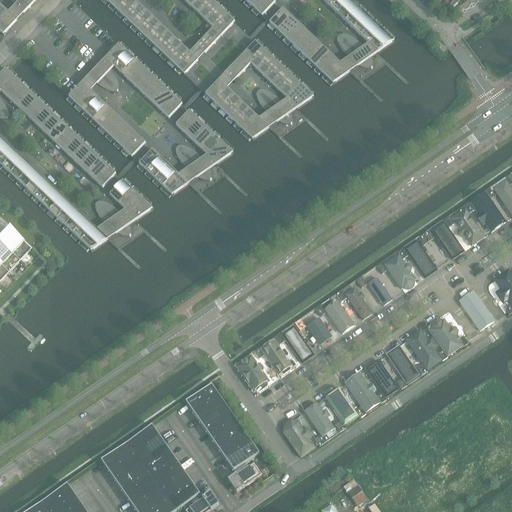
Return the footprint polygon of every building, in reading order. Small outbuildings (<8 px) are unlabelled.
[(17,22),(30,9),(38,0),(10,0),(11,1),(13,4),(16,7),(9,14),(0,24),(0,32),(4,36),(17,22)] [(118,13),(130,0),(116,0),(111,6),(118,13)] [(126,20),(139,5),(133,0),(130,0),(118,13),(126,20)] [(192,9),(200,0),(186,0),(185,2),(192,9)] [(199,16),(213,2),(210,0),(200,0),(192,9),(199,16)] [(255,10),(264,0),(249,0),(247,3),(255,10)] [(262,18),(276,3),(272,0),(264,0),(255,10),(262,18)] [(330,8),(337,0),(322,0),(322,1),(330,8)] [(338,16),(351,1),(349,0),(337,0),(330,8),(338,16)] [(454,9),(459,4),(455,0),(450,5),(454,9)] [(345,23),(359,9),(351,1),(338,16),(345,23)] [(207,24),(220,9),(213,2),(199,16),(207,24)] [(133,27),(147,12),(139,5),(126,20),(133,27)] [(0,24),(9,14),(2,7),(0,9),(0,24)] [(214,31),(228,16),(220,9),(207,24),(214,30),(214,31)] [(353,30),(367,16),(359,9),(345,23),(353,30)] [(278,33),(292,18),(283,10),(269,24),(278,33)] [(140,34),(154,20),(147,12),(133,27),(140,34)] [(222,38),(235,23),(228,16),(214,31),(222,38)] [(361,38),(375,24),(367,16),(353,30),(361,38)] [(286,40),(300,26),(292,18),(278,33),(286,40)] [(148,41),(161,27),(154,20),(140,34),(148,41)] [(369,45),(383,31),(375,24),(361,38),(369,45)] [(294,48),(308,33),(300,26),(286,40),(294,48)] [(155,48),(169,34),(161,27),(148,41),(155,48)] [(199,62),(217,43),(222,38),(214,31),(214,30),(190,54),(191,55),(199,62)] [(395,43),(383,31),(369,45),(378,54),(395,43)] [(302,55),(315,41),(308,33),(294,48),(302,55)] [(163,55),(176,41),(169,34),(155,48),(163,55)] [(333,85),(350,74),(359,67),(363,69),(366,70),(368,70),(370,70),(372,69),(373,68),(373,66),(373,63),(372,61),(371,59),(378,54),(369,45),(364,49),(361,46),(356,41),(352,38),(350,37),(348,36),(344,35),(341,35),(339,36),(338,37),(337,38),(337,40),(338,43),(338,45),(340,48),(340,49),(343,54),(345,56),(349,60),(341,65),(339,63),(325,77),(333,85)] [(170,62),(184,48),(176,41),(163,55),(170,62)] [(310,63),(323,48),(315,41),(302,55),(310,63)] [(250,64),(263,50),(256,43),(242,57),(250,64)] [(113,67),(127,53),(119,45),(106,60),(113,67)] [(178,69),(191,55),(190,54),(184,48),(170,62),(178,69)] [(317,70),(331,56),(323,48),(310,63),(317,70)] [(257,71),(271,57),(263,50),(250,64),(251,65),(257,71)] [(121,74),(135,60),(127,53),(113,67),(114,68),(121,74)] [(185,76),(199,62),(191,55),(178,69),(185,76)] [(325,77),(339,63),(331,56),(317,70),(325,77)] [(228,90),(246,71),(251,65),(250,64),(242,57),(219,82),(227,89),(228,90)] [(265,79),(278,64),(271,57),(257,71),(265,79)] [(76,106),(90,91),(91,92),(94,89),(98,85),(101,88),(104,90),(108,92),(109,92),(113,93),(115,93),(117,92),(119,91),(119,90),(119,88),(118,83),(115,78),(114,76),(110,72),(113,69),(114,68),(113,67),(106,60),(104,61),(102,64),(89,77),(86,81),(83,84),(69,98),(76,106)] [(129,82),(142,68),(135,60),(121,74),(129,82)] [(272,86),(286,71),(278,64),(265,79),(272,86)] [(137,89),(150,75),(142,68),(129,82),(137,89)] [(0,91),(0,92),(14,78),(6,70),(0,76),(0,91)] [(280,93),(293,79),(286,71),(272,86),(280,93)] [(145,97),(158,83),(150,75),(137,89),(145,97)] [(8,100),(22,85),(14,78),(0,92),(1,93),(8,100)] [(287,100),(301,86),(293,79),(280,93),(287,100)] [(213,103),(227,89),(219,82),(206,96),(213,103)] [(152,104),(166,90),(158,83),(145,97),(152,104)] [(16,107),(30,93),(22,85),(8,100),(16,107)] [(314,98),(301,86),(287,100),(288,101),(298,110),(314,98)] [(234,96),(228,90),(227,89),(213,103),(221,110),(234,96)] [(160,112),(174,98),(166,90),(152,104),(160,112)] [(0,119),(3,121),(5,121),(7,120),(8,119),(8,118),(9,115),(8,113),(8,112),(6,108),(5,106),(2,102),(1,100),(0,99),(0,93),(1,93),(0,92),(0,91),(0,119)] [(98,99),(91,92),(90,91),(76,106),(84,113),(98,99)] [(253,141),(279,123),(280,124),(283,125),(286,126),(288,126),(290,126),(292,125),(293,123),(293,121),(292,119),(292,116),(291,115),(298,110),(288,101),(283,104),(283,103),(279,99),(275,97),(271,94),(268,93),(265,91),(264,91),(261,91),(259,92),(257,93),(257,96),(257,97),(257,100),(259,103),(261,106),(263,110),(268,115),(260,120),(256,117),(243,131),(253,141)] [(24,114),(37,100),(30,93),(16,107),(24,114)] [(228,117),(242,103),(234,96),(221,110),(228,117)] [(169,120),(183,106),(174,98),(160,112),(169,120)] [(92,121),(106,106),(98,99),(84,113),(92,121)] [(32,122),(45,107),(37,100),(24,114),(32,122)] [(235,124),(249,110),(242,103),(228,117),(235,124)] [(100,128),(114,114),(106,106),(92,121),(100,128)] [(39,129),(53,115),(45,107),(32,122),(39,129)] [(243,131),(256,117),(249,110),(235,124),(243,131)] [(186,136),(200,122),(190,113),(176,127),(186,136)] [(108,136),(121,121),(114,114),(100,128),(108,136)] [(47,137),(61,122),(53,115),(39,129),(47,137)] [(116,143),(129,129),(121,121),(108,136),(116,143)] [(55,144),(69,130),(61,122),(47,137),(55,144)] [(193,143),(207,129),(200,122),(186,136),(193,143)] [(124,151),(137,136),(129,129),(116,143),(124,151)] [(201,150),(214,136),(207,129),(193,143),(201,150)] [(63,152),(77,137),(69,130),(55,144),(63,152)] [(132,159),(146,144),(137,136),(124,151),(132,159)] [(208,157),(222,143),(214,136),(201,150),(207,157),(208,157)] [(71,159),(84,145),(77,137),(63,152),(71,159)] [(0,154),(8,146),(0,138),(0,154)] [(217,166),(234,154),(222,143),(208,157),(217,166)] [(78,166),(92,152),(84,145),(71,159),(78,166)] [(0,165),(2,167),(16,153),(8,146),(0,154),(0,165)] [(172,197),(189,185),(198,179),(202,181),(204,182),(207,182),(209,182),(211,181),(212,179),(212,177),(212,175),(211,172),(210,170),(217,166),(208,157),(207,157),(203,160),(201,158),(200,157),(196,153),(193,151),(187,148),(182,147),(180,147),(178,147),(177,149),(176,151),(176,152),(176,154),(177,156),(179,161),(180,162),(183,166),(186,169),(187,171),(179,176),(176,174),(163,188),(172,197)] [(147,173),(161,159),(153,151),(139,165),(147,173)] [(86,174),(100,160),(92,152),(78,166),(86,174)] [(10,175),(23,161),(16,153),(2,167),(10,175)] [(155,180),(169,166),(161,159),(147,173),(155,180)] [(94,181),(108,167),(100,160),(86,174),(94,181)] [(18,182),(31,168),(23,161),(10,175),(18,182)] [(163,188),(176,174),(169,166),(155,180),(163,188)] [(103,190),(116,175),(108,167),(94,181),(103,190)] [(25,190),(39,175),(31,168),(18,182),(25,190)] [(33,197),(47,183),(39,175),(25,190),(33,197)] [(118,204),(131,189),(123,182),(110,196),(118,204)] [(511,191),(505,182),(492,191),(511,220),(511,191)] [(41,204),(54,190),(47,183),(33,197),(41,204)] [(126,211),(139,197),(131,189),(118,204),(126,211)] [(49,212),(62,197),(54,190),(41,204),(49,212)] [(496,197),(490,190),(485,194),(490,201),(496,197)] [(505,226),(484,195),(469,205),(490,236),(505,226)] [(56,219),(70,205),(62,197),(49,212),(56,219)] [(153,210),(139,197),(126,211),(136,222),(153,210)] [(108,241),(117,235),(121,236),(124,237),(126,238),(129,237),(130,237),(131,235),(132,233),(132,232),(131,230),(130,227),(130,226),(136,222),(126,211),(121,215),(119,212),(116,210),(111,207),(107,204),(105,203),(103,203),(100,203),(97,203),(97,204),(96,205),(95,208),(96,210),(96,213),(98,216),(99,218),(104,224),(106,226),(98,231),(93,227),(79,241),(92,253),(108,241)] [(64,226),(78,212),(70,205),(56,219),(64,226)] [(474,212),(469,205),(463,209),(468,216),(474,212)] [(72,234),(85,219),(78,212),(64,226),(72,234)] [(465,213),(453,222),(471,249),(484,240),(465,213)] [(455,226),(449,218),(444,222),(449,229),(455,226)] [(79,241),(93,227),(85,219),(72,234),(79,241)] [(8,229),(0,237),(0,244),(20,263),(31,251),(24,244),(8,229)] [(447,231),(440,236),(455,260),(463,255),(447,231)] [(434,240),(429,232),(424,236),(429,244),(434,240)] [(429,244),(424,236),(418,240),(423,247),(429,244)] [(0,244),(0,266),(8,274),(20,263),(0,244)] [(408,258),(403,250),(398,254),(403,261),(408,258)] [(417,255),(414,251),(407,256),(424,280),(431,275),(428,271),(432,268),(421,252),(417,255)] [(418,286),(397,256),(384,265),(405,295),(418,286)] [(388,272),(383,265),(377,268),(382,276),(388,272)] [(0,266),(0,283),(8,274),(0,266)] [(511,279),(508,273),(493,283),(499,293),(494,296),(502,307),(508,302),(511,307),(511,279)] [(367,286),(362,279),(357,282),(362,290),(367,286)] [(390,304),(374,281),(368,286),(383,308),(390,304)] [(373,316),(355,290),(345,297),(363,322),(373,316)] [(347,300),(342,293),(336,297),(341,304),(347,300)] [(474,296),(462,304),(479,329),(481,327),(489,322),(491,320),(474,296)] [(355,329),(337,304),(325,312),(343,337),(355,329)] [(326,314),(321,307),(316,311),(321,318),(326,314)] [(338,345),(315,313),(302,322),(324,355),(338,345)] [(306,329),(301,321),(295,325),(301,332),(306,329)] [(449,330),(443,323),(435,322),(429,326),(428,334),(447,360),(462,348),(456,340),(457,334),(454,330),(449,330)] [(313,356),(295,331),(283,339),(301,365),(313,356)] [(442,363),(420,332),(404,343),(426,374),(442,363)] [(286,343),(280,335),(275,339),(280,347),(286,343)] [(469,345),(464,338),(464,337),(458,341),(463,349),(469,345)] [(292,367),(274,342),(261,351),(278,377),(292,367)] [(265,357),(260,350),(254,353),(260,361),(265,357)] [(409,376),(393,354),(387,358),(403,380),(409,376)] [(270,387),(250,358),(235,369),(254,397),(270,387)] [(394,392),(376,366),(367,372),(385,398),(394,392)] [(425,375),(420,367),(414,371),(419,378),(425,375)] [(380,406),(359,376),(346,384),(366,415),(380,406)] [(407,387),(402,380),(397,384),(402,391),(407,387)] [(194,414),(219,396),(212,386),(186,404),(194,414)] [(387,402),(382,394),(376,398),(381,405),(387,402)] [(347,401),(343,397),(334,395),(328,399),(328,407),(344,430),(359,420),(352,410),(353,405),(351,402),(347,401)] [(200,424),(226,406),(219,396),(194,414),(200,424)] [(334,431),(316,405),(305,413),(323,439),(334,431)] [(207,434),(233,416),(226,406),(200,424),(207,434)] [(366,416),(361,408),(356,412),(361,420),(366,416)] [(213,443),(239,425),(233,416),(207,434),(213,443)] [(315,449),(298,424),(291,423),(283,428),(282,435),(299,460),(315,449)] [(343,431),(338,424),(333,428),(338,435),(343,431)] [(220,453),(246,435),(239,425),(213,443),(220,453)] [(134,455),(160,438),(153,427),(127,445),(134,455)] [(227,462),(252,444),(246,435),(220,453),(227,462)] [(325,444),(320,437),(315,441),(320,448),(325,444)] [(141,465),(167,447),(160,438),(134,455),(141,465)] [(269,449),(264,443),(260,446),(260,447),(261,449),(262,449),(264,452),(265,452),(266,452),(268,450),(269,449)] [(234,473),(260,455),(252,444),(227,462),(234,473)] [(109,473),(134,455),(127,445),(102,463),(109,473)] [(148,475),(173,457),(167,447),(141,465),(148,475)] [(116,483),(141,465),(134,455),(109,473),(116,483)] [(154,484),(180,466),(173,457),(148,475),(154,484)] [(122,492),(148,475),(141,465),(116,483),(122,492)] [(245,488),(262,476),(254,465),(237,477),(229,482),(233,488),(232,489),(233,489),(237,494),(245,489),(245,488)] [(161,494),(186,476),(180,466),(154,484),(161,494)] [(129,502),(154,484),(148,475),(122,492),(129,502)] [(168,503),(193,486),(186,476),(161,494),(168,503)] [(367,500),(354,481),(344,488),(357,508),(367,500)] [(135,511),(161,494),(154,484),(129,502),(135,511)] [(48,511),(52,511),(75,497),(68,486),(43,504),(48,511)] [(173,511),(177,511),(200,496),(193,486),(168,503),(173,511)] [(135,511),(155,511),(168,503),(161,494),(135,511)] [(211,511),(219,507),(216,501),(216,500),(215,501),(211,494),(203,500),(186,511),(210,511),(211,511)] [(73,511),(82,506),(75,497),(52,511),(73,511)] [(173,511),(168,503),(155,511),(173,511)]
